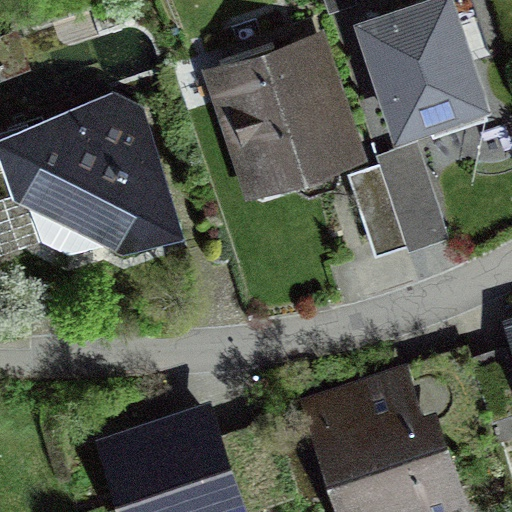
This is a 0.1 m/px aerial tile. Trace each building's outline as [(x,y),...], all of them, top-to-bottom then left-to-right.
[(449,0),(439,0),(353,27),(392,151),(488,121),(449,0)] [(362,162),(324,38),(205,74),(244,198),(362,162)] [(131,92),(5,136),(49,260),(174,217),(131,92)] [(348,173),(374,253),(406,243),(380,163),(348,173)] [(400,379),(361,392),(365,405),(320,420),(346,498),(367,491),(373,511),(448,511),(459,508),(428,417),(414,421),(400,379)] [(249,511),(213,409),(100,449),(122,511),(249,511)]
